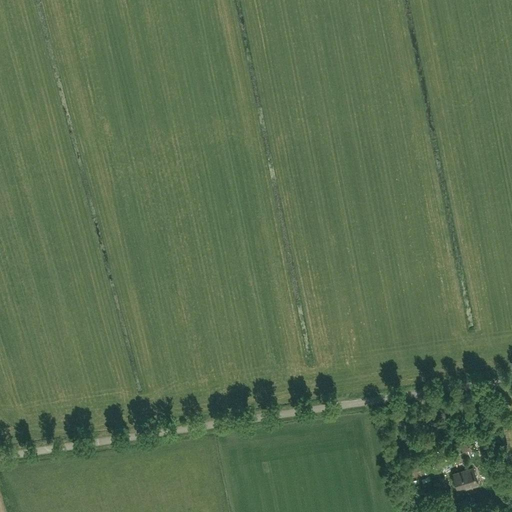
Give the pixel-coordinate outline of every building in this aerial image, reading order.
[(455,462),(470,457),(464,437),(449,441),(455,462)] [(433,468),(445,465),(443,456),(431,459),(433,468)] [(406,469),(413,482),(426,474),(419,462),(406,469)] [(499,479),(507,477),(509,477),(506,465),(497,467),(499,479)] [(458,490),(478,484),(473,468),(453,474),(458,490)]
